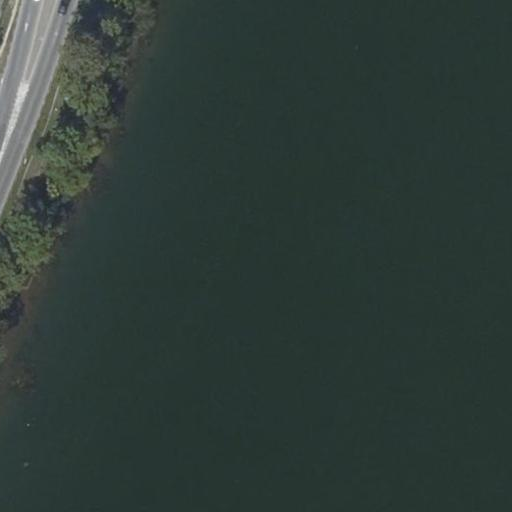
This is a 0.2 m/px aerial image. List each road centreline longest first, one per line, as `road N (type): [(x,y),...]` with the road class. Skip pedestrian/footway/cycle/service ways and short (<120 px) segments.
road 1 (secondary): [(0,170),(66,0)]
road 2 (secondary): [(35,0),(0,138)]
